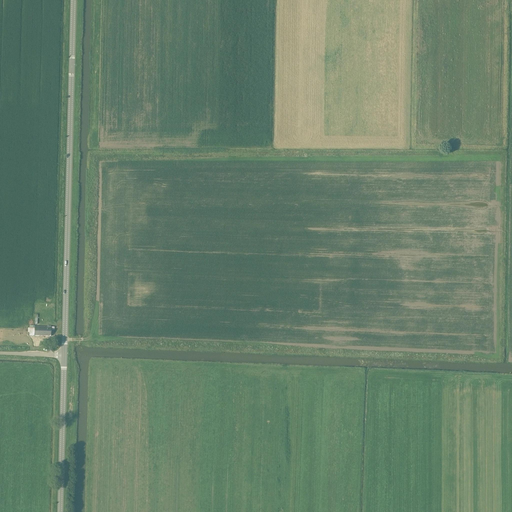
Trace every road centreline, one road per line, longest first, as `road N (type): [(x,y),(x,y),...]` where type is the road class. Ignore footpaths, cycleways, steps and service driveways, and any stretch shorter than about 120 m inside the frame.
road 1 (tertiary): [(63,356),(74,0)]
road 2 (tertiary): [(59,511),(63,356)]
